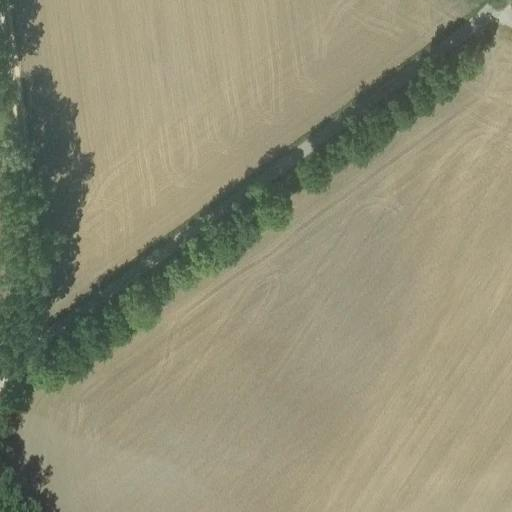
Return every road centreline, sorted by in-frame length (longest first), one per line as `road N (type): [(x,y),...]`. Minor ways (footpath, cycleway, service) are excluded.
road 1 (unclassified): [(16,342),(56,302),(480,0)]
road 2 (unclassified): [(7,0),(37,233),(16,342)]
